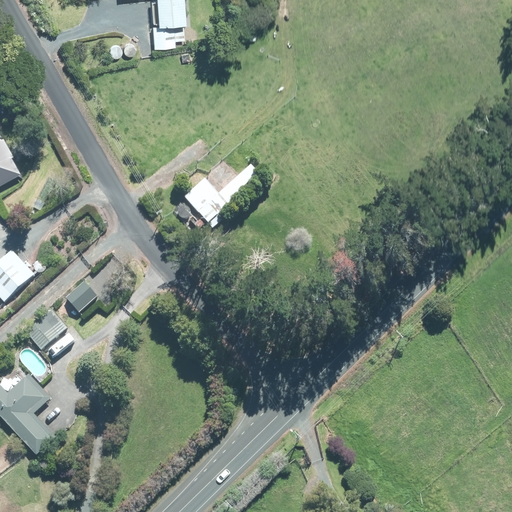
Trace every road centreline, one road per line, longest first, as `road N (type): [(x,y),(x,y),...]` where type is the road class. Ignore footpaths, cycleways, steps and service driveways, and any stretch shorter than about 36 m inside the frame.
road 1 (unclassified): [(294,399),(130,234),(1,0)]
road 2 (secondary): [(511,184),(294,399)]
road 3 (secondary): [(294,399),(179,511)]
